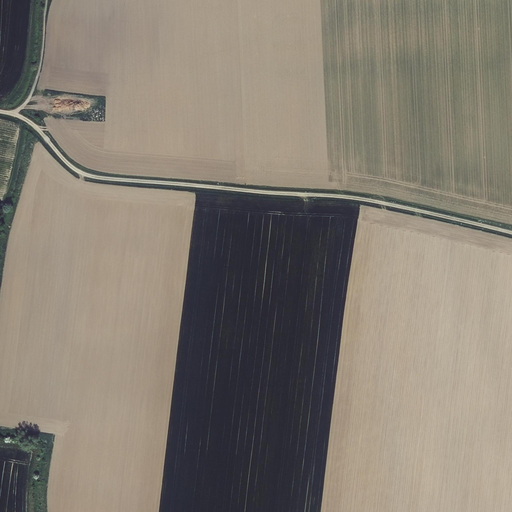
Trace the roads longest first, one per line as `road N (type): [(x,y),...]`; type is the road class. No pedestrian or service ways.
road 1 (track): [(511,235),(348,196),(96,178),(77,170),(27,119),(0,112)]
road 2 (track): [(43,0),(34,82),(13,114)]
